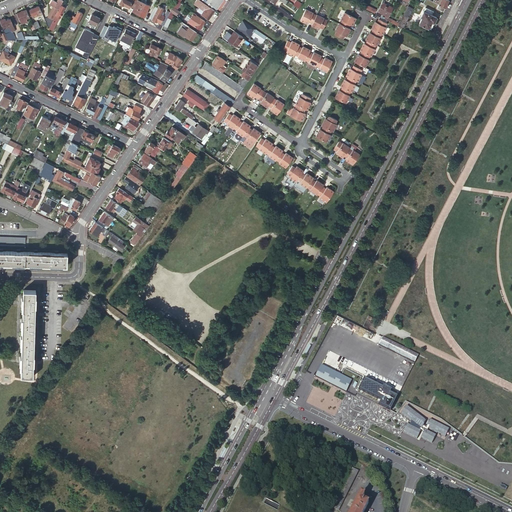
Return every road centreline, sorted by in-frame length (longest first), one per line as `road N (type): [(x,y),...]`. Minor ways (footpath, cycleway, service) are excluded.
road 1 (secondary): [(273,397),(481,0)]
road 2 (secondary): [(467,0),(263,392)]
road 3 (residential): [(273,397),(415,467)]
road 4 (residential): [(0,78),(134,145)]
road 5 (secondary): [(263,392),(197,511)]
road 6 (secondary): [(209,511),(273,397)]
